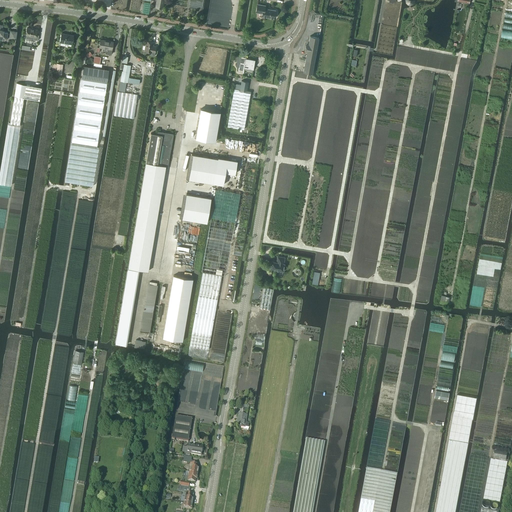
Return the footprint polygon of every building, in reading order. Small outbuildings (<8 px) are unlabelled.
[(156,0),(155,7),(163,8),(164,0),(156,0)] [(262,12),(261,15),(274,18),(274,15),(275,15),(275,13),(275,12),(275,10),(264,8),(265,5),(257,3),(255,11),(262,12)] [(26,35),(34,36),(33,39),(38,40),(38,35),(36,34),(37,29),(27,28),(26,35)] [(73,36),(66,35),(67,34),(61,33),(60,42),(72,44),(73,36)] [(305,50),(307,50),(303,72),(312,74),(319,37),(310,36),(308,45),(306,45),(305,50)] [(100,39),(99,47),(107,48),(106,53),(111,54),(113,41),(100,39)] [(144,51),(149,52),(149,55),(154,56),(156,46),(155,46),(155,48),(152,48),(153,42),(146,41),(144,51)] [(238,56),(237,66),(239,66),(238,71),(243,72),(244,67),(253,69),(254,60),(246,58),(246,57),(240,56),(238,56)] [(61,76),(63,64),(54,63),(52,75),(61,76)] [(131,65),(124,64),(123,71),(122,71),(119,91),(125,92),(126,82),(139,84),(140,79),(129,77),(131,65)] [(109,69),(83,65),(81,78),(107,82),(109,69)] [(107,82),(81,78),(75,117),(71,142),(97,146),(107,82)] [(235,84),(234,88),(247,91),(248,82),(241,80),(241,85),(235,84)] [(41,87),(17,83),(14,96),(24,98),(39,100),(41,87)] [(234,88),(228,126),(244,129),(250,91),(247,91),(234,88)] [(117,91),(114,115),(134,118),(137,94),(117,91)] [(24,98),(14,96),(10,123),(8,123),(0,173),(0,183),(11,185),(20,125),(24,98)] [(200,109),(195,138),(215,141),(220,112),(200,109)] [(151,133),(135,226),(129,268),(148,271),(155,229),(166,160),(168,161),(173,134),(157,131),(157,134),(151,133)] [(93,186),(99,148),(71,144),(65,181),(93,186)] [(189,179),(213,183),(217,158),(193,154),(189,179)] [(217,158),(213,183),(223,185),(225,172),(233,174),(235,161),(217,158)] [(182,218),(207,222),(211,198),(186,194),(182,218)] [(277,262),(272,261),(271,268),(278,269),(277,270),(283,271),(284,257),(278,256),(277,262)] [(128,268),(115,343),(125,345),(138,270),(128,268)] [(208,349),(221,275),(202,271),(189,346),(208,349)] [(173,275),(163,337),(182,340),(193,279),(173,275)] [(260,288),(258,299),(266,301),(267,297),(270,297),(270,293),(267,293),(268,289),(260,288)] [(442,296),(440,303),(448,305),(450,297),(442,296)] [(254,322),(253,327),(261,328),(263,316),(255,315),(254,319),(253,322),(254,322)] [(250,348),(248,359),(256,361),(258,349),(261,350),(262,346),(254,345),(253,348),(250,348)] [(73,363),(81,364),(83,352),(75,351),(73,363)] [(245,376),(243,388),(251,390),(253,377),(245,376)] [(435,398),(447,401),(449,393),(436,391),(435,398)] [(236,426),(245,428),(245,427),(248,428),(249,424),(248,423),(246,423),(247,416),(238,414),(237,422),(238,422),(237,426),(236,426)] [(175,417),(172,439),(188,442),(192,419),(175,417)] [(312,511),(325,443),(305,439),(292,511),(312,511)] [(187,445),(186,455),(189,456),(190,454),(201,456),(202,447),(198,446),(198,447),(187,445)] [(230,450),(229,459),(241,461),(242,452),(241,452),(242,447),(238,447),(237,452),(230,450)] [(495,451),(493,458),(506,461),(507,453),(495,451)] [(190,467),(189,472),(198,474),(198,468),(197,468),(198,465),(195,464),(196,462),(192,461),(191,460),(192,458),(184,456),(183,462),(190,464),(190,467)] [(360,502),(358,511),(389,511),(397,474),(367,469),(360,502)] [(195,482),(195,479),(197,479),(198,474),(189,472),(188,477),(186,477),(185,481),(195,482)] [(227,487),(226,491),(227,491),(226,495),(234,496),(236,484),(233,484),(234,481),(230,480),(229,483),(228,483),(228,487),(227,487)] [(186,491),(185,497),(184,503),(192,504),(193,499),(192,499),(193,495),(188,494),(189,492),(190,489),(184,488),(184,491),(186,491)]
